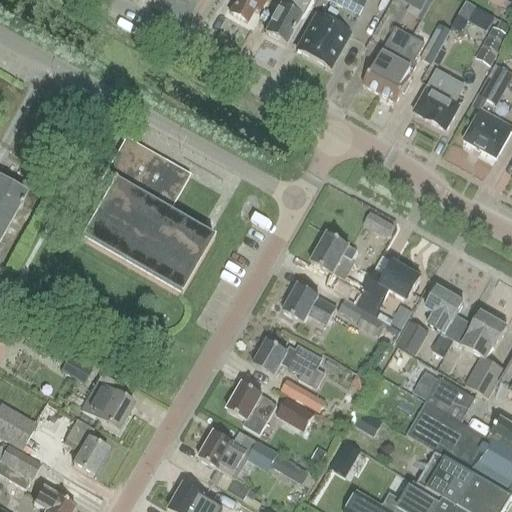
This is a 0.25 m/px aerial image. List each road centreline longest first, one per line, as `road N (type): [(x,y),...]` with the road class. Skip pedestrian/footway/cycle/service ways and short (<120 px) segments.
road 1 (unclassified): [(122,511),(301,204)]
road 2 (unclassified): [(301,204),(0,34)]
road 3 (tertiary): [(340,132),(103,0)]
road 4 (tertiary): [(511,232),(340,132)]
